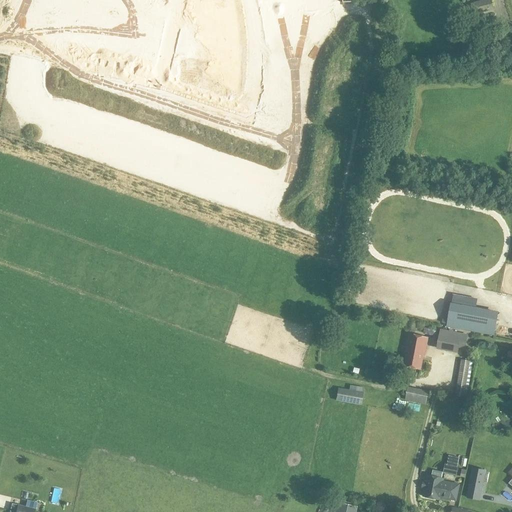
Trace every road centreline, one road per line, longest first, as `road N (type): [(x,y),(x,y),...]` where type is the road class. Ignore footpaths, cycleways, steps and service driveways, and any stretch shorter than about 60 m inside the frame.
road 1 (unclassified): [(153,86),(244,110),(256,60),(247,0)]
road 2 (unclassified): [(0,45),(153,86)]
road 3 (track): [(433,386),(368,383),(313,368)]
